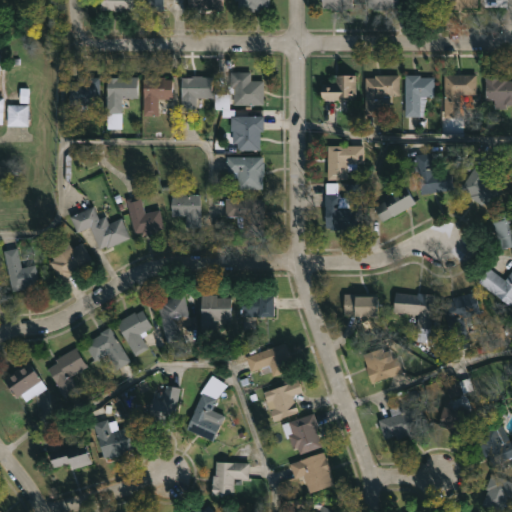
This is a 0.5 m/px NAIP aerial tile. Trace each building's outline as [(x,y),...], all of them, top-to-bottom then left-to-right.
[(136,0),(136,7),(126,10),(100,9),(100,0),(136,0)] [(162,0),(162,8),(147,8),(147,0),(162,0)] [(222,0),(222,9),(200,7),(200,9),(187,9),(187,0),(222,0)] [(269,0),(269,7),(260,7),(260,10),(242,10),(242,7),(237,7),(238,0),(269,0)] [(373,8),(367,8),(367,0),(398,0),(398,7),(373,8)] [(476,0),(477,7),(449,8),(448,0),(476,0)] [(251,72),(251,79),(263,80),(263,104),(238,104),(238,108),(232,108),(233,94),(228,94),(228,85),(230,85),(230,72),(251,72)] [(499,73),(499,76),(506,76),(506,80),(511,80),(511,104),(505,104),(505,108),(493,108),(493,99),(485,99),(485,73),(499,73)] [(355,76),(356,96),(339,96),(339,99),(321,99),(321,84),(333,84),(333,80),(334,80),(334,74),(355,74),(355,76)] [(366,110),(365,110),(365,77),(368,77),(368,74),(398,74),(398,95),(388,95),(388,102),(382,102),(382,110),(366,110)] [(420,74),(420,77),(433,77),(433,96),(426,96),(422,116),(404,116),(405,74),(420,74)] [(445,117),(444,117),(444,74),(476,74),(476,94),(457,94),(457,117),(445,117)] [(138,76),(137,96),(127,96),(126,106),(121,106),(120,111),(105,111),(106,76),(113,77),(113,75),(138,76)] [(203,75),(203,76),(212,76),(212,89),(209,89),(209,96),(202,96),(202,107),(196,107),(196,111),(181,111),(181,76),(203,75)] [(85,103),(85,110),(75,110),(75,103),(68,103),(68,81),(80,81),(80,79),(88,80),(88,76),(99,77),(98,103),(85,103)] [(165,76),(165,78),(171,78),(171,97),(157,98),(157,116),(143,116),(143,76),(165,76)] [(29,105),(28,126),(6,125),(7,104),(29,105)] [(122,114),(108,113),(107,128),(121,129),(122,114)] [(259,130),(259,150),(236,150),(236,142),(232,142),(232,130),(230,130),(230,115),(263,116),(263,130),(259,130)] [(346,179),(327,179),(327,145),(363,145),(362,169),(346,169),(346,179)] [(431,152),(433,165),(443,164),(444,169),(452,168),(455,189),(421,194),(415,154),(431,152)] [(261,156),(261,161),(264,161),(264,176),(262,176),(262,188),(237,188),(237,177),(231,177),(231,171),(227,171),(227,156),(261,156)] [(503,190),(491,209),(470,196),(471,194),(461,187),(475,165),(489,174),(488,176),(496,182),(494,184),(503,190)] [(415,203),(383,222),(374,207),(385,200),(382,197),(404,184),(415,203)] [(200,214),(200,227),(185,227),(186,214),(171,214),(171,193),(200,194),(200,214)] [(339,193),(339,196),(350,196),(350,204),(360,205),(360,227),(324,227),(324,193),(339,193)] [(140,195),(145,212),(159,208),(164,228),(157,230),(157,232),(146,235),(146,233),(142,233),(141,231),(134,233),(125,199),(140,195)] [(261,197),(261,199),(263,199),(264,236),(242,236),(242,229),(238,230),(235,215),(225,215),(225,198),(261,197)] [(94,211),(98,218),(105,215),(108,222),(120,217),(129,237),(106,247),(105,246),(99,248),(89,225),(76,231),(69,215),(92,205),(94,211)] [(511,247),(498,251),(491,222),(495,221),(493,215),(511,210),(511,247)] [(70,246),(71,248),(80,243),(90,259),(60,280),(49,262),(53,259),(47,249),(65,239),(70,246)] [(21,265),(21,267),(34,264),(38,283),(25,286),(26,288),(12,291),(3,250),(17,247),(21,265)] [(488,267),(504,279),(511,268),(511,300),(509,305),(478,281),(488,267)] [(432,294),(430,328),(434,328),(433,342),(416,341),(417,314),(394,312),(396,291),(432,294)] [(452,336),(450,336),(441,304),(453,301),(452,297),(475,291),(481,311),(462,316),(466,332),(452,336)] [(179,338),(167,341),(157,301),(184,294),(191,323),(179,326),(182,337),(179,338)] [(216,294),(216,297),(232,297),(232,319),(221,319),(221,336),(201,335),(201,294),(216,294)] [(379,296),(378,316),(343,315),(344,294),(356,294),(356,296),(379,296)] [(273,315),(241,316),(241,296),(273,295),(273,315)] [(148,347),(135,355),(117,322),(142,307),(152,326),(145,330),(147,334),(142,337),(148,347)] [(110,326),(131,360),(117,368),(117,367),(111,370),(106,362),(111,359),(107,353),(95,360),(84,343),(101,332),(101,331),(110,326)] [(287,357),(292,370),(274,377),(269,364),(251,371),(246,356),(285,342),(290,356),(287,357)] [(80,392),(67,400),(47,368),(57,362),(55,359),(75,347),(87,367),(71,376),(80,392)] [(382,348),(383,352),(390,350),(393,358),(397,357),(402,372),(371,383),(366,367),(368,366),(364,355),(382,348)] [(47,388),(26,401),(21,394),(17,397),(3,378),(27,360),(47,388)] [(298,412),(273,421),(263,392),(282,385),(281,382),(297,376),(302,391),(292,395),(298,412)] [(180,392),(173,424),(165,423),(165,425),(158,423),(158,421),(149,419),(153,398),(162,400),(166,384),(181,387),(180,392)] [(219,425),(212,441),(186,429),(202,393),(216,399),(211,410),(220,414),(216,422),(220,424),(219,425)] [(402,404),(404,411),(419,406),(427,430),(396,441),(394,435),(385,439),(378,420),(392,415),(389,408),(402,404)] [(454,409),(461,411),(461,408),(472,412),(466,431),(456,428),(456,431),(438,425),(444,406),(454,409)] [(318,437),(322,446),(300,454),(298,447),(293,449),(289,437),(286,438),(281,424),(313,412),(318,426),(315,427),(318,437)] [(106,419),(107,423),(116,420),(119,430),(127,427),(134,449),(104,459),(93,423),(106,419)] [(496,424),(498,428),(503,425),(509,440),(511,438),(511,457),(493,466),(477,433),(496,424)] [(93,462),(72,468),(71,462),(53,467),(49,452),(88,441),(93,462)] [(329,470),(334,484),(310,493),(304,475),(283,481),(279,469),(289,465),(289,463),(323,451),(329,470)] [(249,476),(249,479),(234,478),(233,495),(211,494),(212,475),(215,475),(216,461),(250,463),(249,476)] [(511,497),(507,496),(501,511),(481,504),(487,489),(485,488),(491,473),(511,481),(511,497)]
